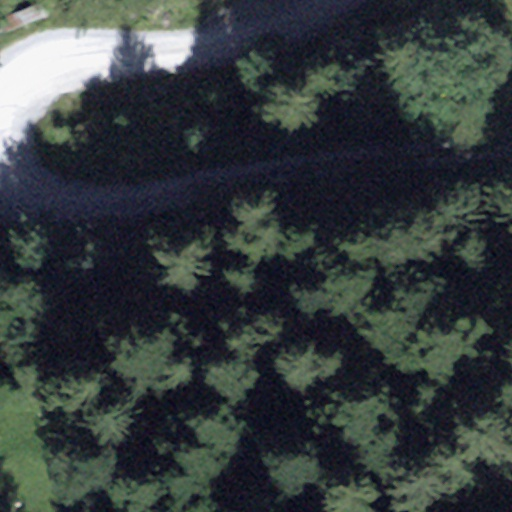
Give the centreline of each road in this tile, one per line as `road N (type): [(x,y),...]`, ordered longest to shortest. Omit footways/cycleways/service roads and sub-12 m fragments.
road 1 (track): [(511,139),(101,200),(43,193),(0,171)]
road 2 (track): [(0,96),(45,63),(219,41),(303,0)]
